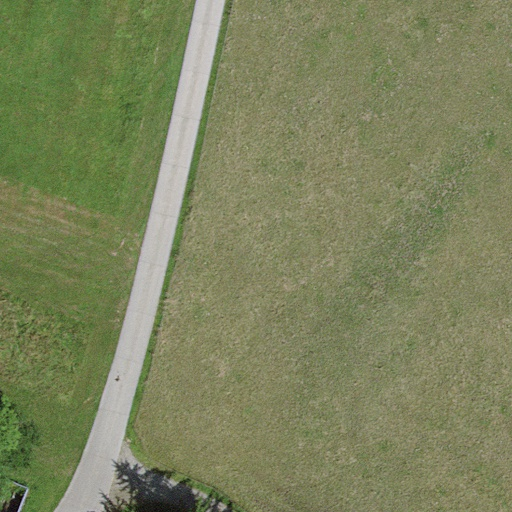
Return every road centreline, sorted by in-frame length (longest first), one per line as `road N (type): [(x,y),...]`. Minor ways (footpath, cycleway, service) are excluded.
road 1 (track): [(99,466),(212,0)]
road 2 (track): [(99,466),(251,511)]
